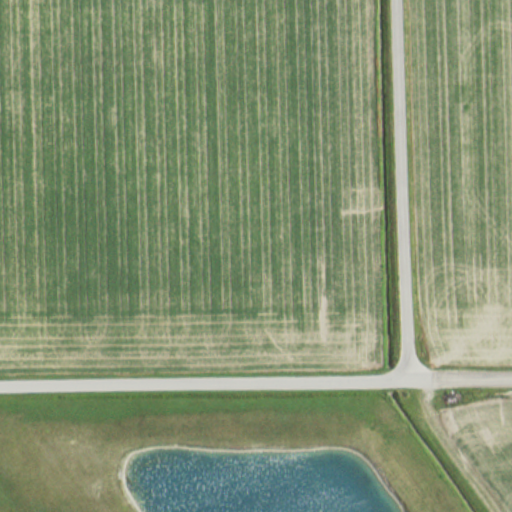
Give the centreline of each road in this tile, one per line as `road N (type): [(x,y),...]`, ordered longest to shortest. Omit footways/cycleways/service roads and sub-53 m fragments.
road 1 (residential): [(0,389),(511,380)]
road 2 (residential): [(408,382),(398,0)]
